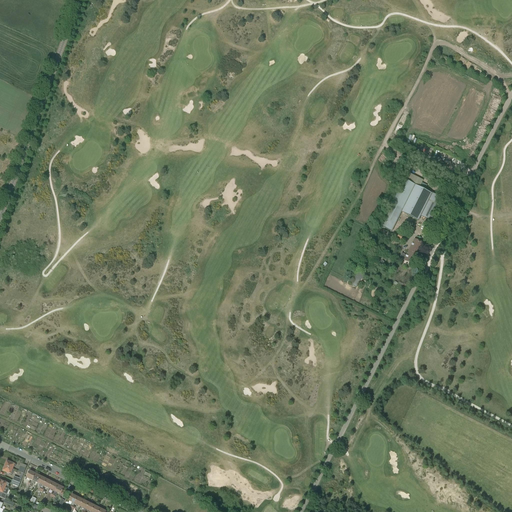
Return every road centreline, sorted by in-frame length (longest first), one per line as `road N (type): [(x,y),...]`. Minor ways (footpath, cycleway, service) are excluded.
road 1 (track): [(348,454),(327,438),(327,418),(279,380),(272,361),(294,300),(426,63),(431,31),(413,0)]
road 2 (unclassified): [(301,511),(511,92)]
road 3 (track): [(511,425),(417,373),(441,259),(401,219)]
road 4 (track): [(511,64),(466,27),(394,13),(378,26),(352,27),(306,0)]
road 5 (secondary): [(0,217),(79,0)]
road 6 (track): [(325,0),(202,14),(177,51)]
road 7 (track): [(511,215),(475,215),(382,144)]
road 8 (residential): [(0,446),(136,511)]
